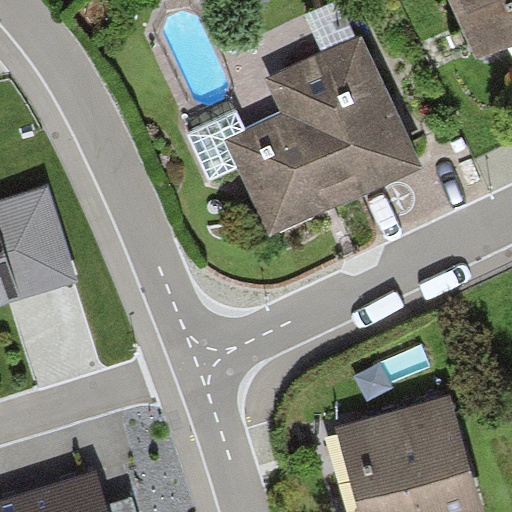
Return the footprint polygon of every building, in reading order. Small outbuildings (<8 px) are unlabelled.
[(511,0),(462,0),(486,51),(511,38),(511,0)] [(427,167),(369,39),(279,80),(297,119),(239,145),(280,234),(427,167)] [(0,298),(23,291),(0,220),(0,298)] [(489,511),(491,511),(454,398),(346,433),(371,511),(489,511)] [(112,511),(99,471),(0,504),(0,511),(112,511)]
